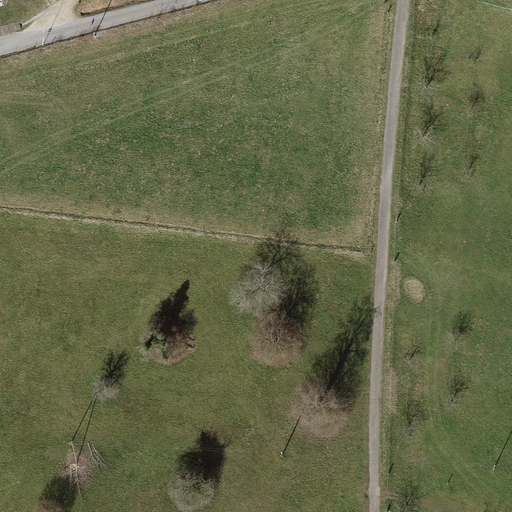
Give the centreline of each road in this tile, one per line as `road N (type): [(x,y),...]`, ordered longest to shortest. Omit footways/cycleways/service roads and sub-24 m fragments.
road 1 (track): [(402,0),(383,223),(375,511)]
road 2 (residential): [(0,45),(178,0)]
